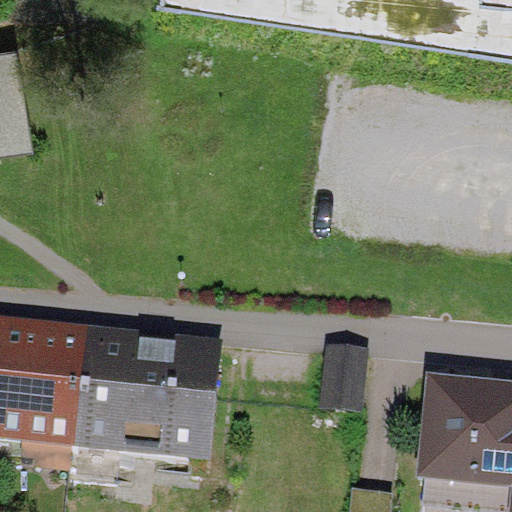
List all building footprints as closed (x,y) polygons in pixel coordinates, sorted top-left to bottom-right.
[(511,0),(187,0),(511,53),(511,0)] [(0,142),(30,138),(19,47),(0,51),(0,142)] [(227,369),(0,346),(0,464),(215,486),(227,369)] [(372,372),(323,366),(314,434),(363,440),(372,372)] [(511,404),(433,398),(425,496),(511,503),(511,404)]
